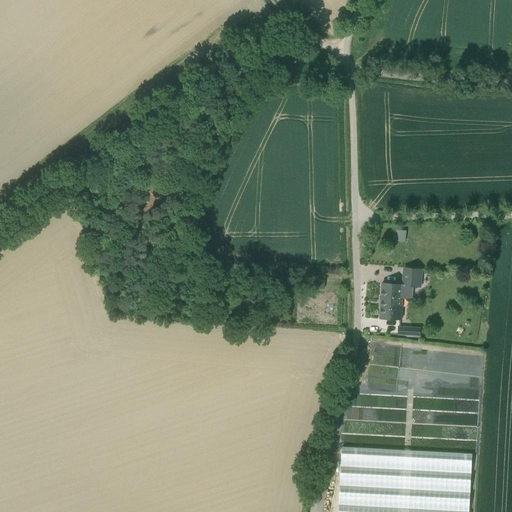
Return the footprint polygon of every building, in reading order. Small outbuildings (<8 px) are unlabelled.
[(405,241),(406,230),(394,228),(393,240),(405,241)] [(422,270),(404,268),(402,285),(403,285),(402,298),(412,298),(412,287),(420,287),(422,270)] [(402,285),(382,283),(380,318),(401,320),(402,298),(403,285),(402,285)] [(420,328),(399,327),(398,335),(420,336),(420,328)] [(441,361),(442,350),(393,345),(392,353),(387,353),(388,346),(376,344),(374,364),(388,366),(388,367),(444,372),(445,362),(441,361)] [(406,401),(406,406),(434,409),(435,406),(442,406),(443,401),(443,397),(438,397),(438,396),(423,394),(424,384),(417,384),(416,393),(409,392),(410,384),(407,384),(406,396),(400,395),(400,400),(406,401)] [(464,511),(468,462),(339,452),(334,511),(464,511)]
